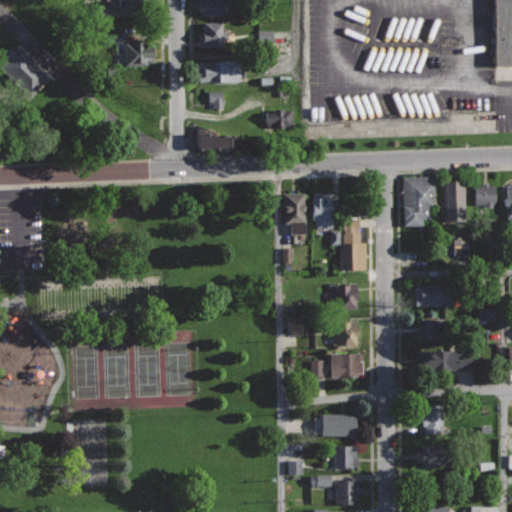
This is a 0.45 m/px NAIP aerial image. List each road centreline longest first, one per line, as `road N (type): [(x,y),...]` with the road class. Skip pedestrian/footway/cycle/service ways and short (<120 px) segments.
road 1 (residential): [(386,162),(388,511)]
road 2 (residential): [(511,156),(176,170)]
road 3 (residential): [(511,388),(280,402)]
road 4 (residential): [(176,170),(0,177)]
road 5 (residential): [(176,0),(176,170)]
